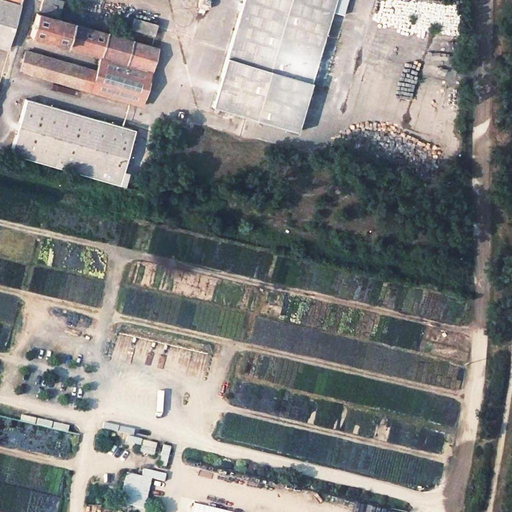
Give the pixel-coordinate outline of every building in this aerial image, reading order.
[(19,0),(0,0),(0,46),(6,48),(19,0)] [(62,0),(41,0),(39,10),(58,15),(62,0)] [(334,0),(243,0),(212,106),(296,131),(334,0)] [(25,51),(20,70),(140,105),(157,48),(143,44),(145,38),(133,34),(131,41),(37,14),(30,34),(101,56),(96,70),(25,51)] [(156,25),(134,18),(131,28),(153,34),(156,25)] [(134,130),(26,99),(10,154),(118,184),(134,130)] [(152,454),(155,443),(142,440),(139,451),(152,454)] [(125,472),(118,503),(143,509),(150,478),(163,481),(165,473),(142,468),(140,476),(125,472)] [(235,511),(192,503),(189,511),(235,511)]
